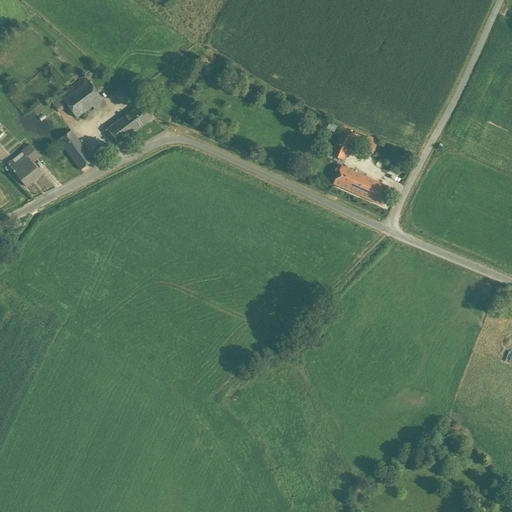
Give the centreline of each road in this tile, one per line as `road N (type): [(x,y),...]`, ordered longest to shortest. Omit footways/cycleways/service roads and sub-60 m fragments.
road 1 (track): [(0,222),(171,134),(511,279)]
road 2 (track): [(389,229),(502,0)]
